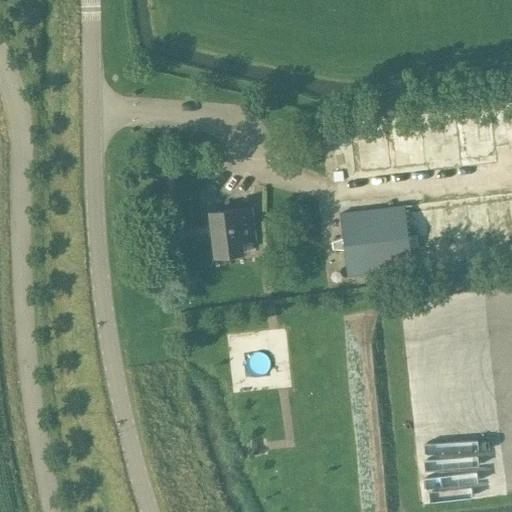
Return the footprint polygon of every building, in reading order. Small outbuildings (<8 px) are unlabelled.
[(511,116),(333,134),(338,179),(503,162),(502,147),(511,146),(511,116)] [(405,203),(339,212),(348,275),(413,268),(405,203)] [(249,209),(205,215),(210,256),(243,252),(241,241),(252,240),(249,209)] [(419,335),(422,379),(481,376),(478,331),(419,335)] [(433,453),(437,496),(495,491),(491,445),(469,447),(469,450),(433,453)]
